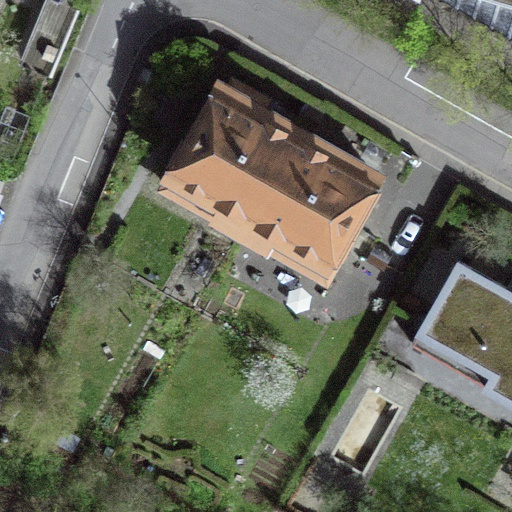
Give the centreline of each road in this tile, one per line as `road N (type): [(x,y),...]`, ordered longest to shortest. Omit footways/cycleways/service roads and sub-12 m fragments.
road 1 (residential): [(140,0),(0,326)]
road 2 (residential): [(227,0),(511,163)]
